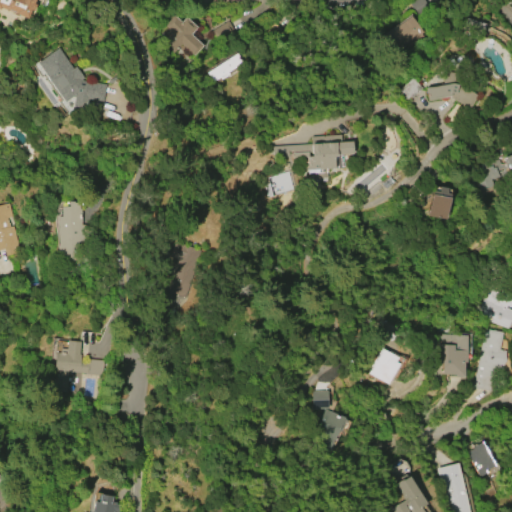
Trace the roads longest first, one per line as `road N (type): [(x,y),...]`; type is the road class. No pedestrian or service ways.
road 1 (residential): [(108,0),(141,37),(152,81),(131,258),(136,511)]
road 2 (residential): [(511,1),(501,123),(447,157)]
